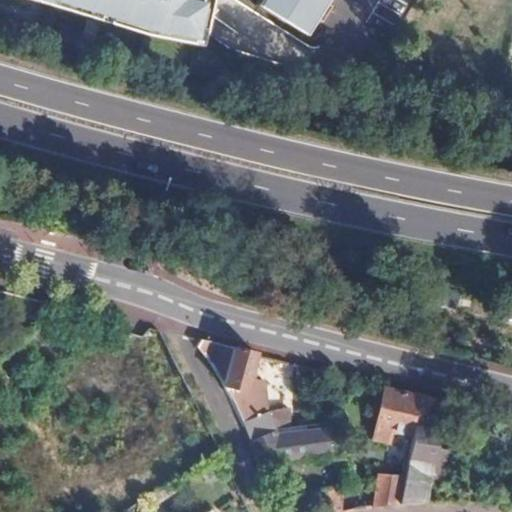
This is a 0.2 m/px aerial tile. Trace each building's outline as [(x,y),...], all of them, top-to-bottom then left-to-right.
[(30,0),(143,33),(202,42),(207,0),(30,0)] [(324,0),(267,0),(309,25),(324,0)] [(215,367),(214,372),(230,401),(245,431),(249,441),(273,431),(271,429),(264,412),(253,416),(245,398),(256,356),(257,353),(233,348),(227,370),(215,367)] [(417,397),(384,388),(376,443),(395,446),(397,435),(410,437),(417,397)] [(417,397),(410,437),(403,478),(398,503),(428,502),(432,477),(442,478),(447,447),(436,445),(438,433),(429,432),(433,401),(417,397)] [(273,431),(249,441),(260,468),(284,457),(273,431)] [(403,478),(377,474),(371,507),(398,503),(403,478)] [(511,490),(488,489),(487,505),(511,506),(511,490)]
